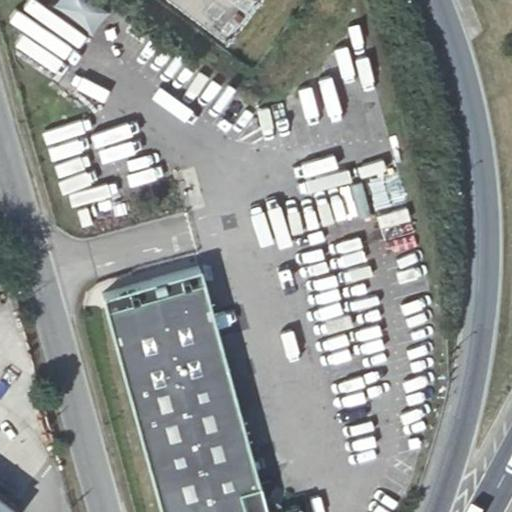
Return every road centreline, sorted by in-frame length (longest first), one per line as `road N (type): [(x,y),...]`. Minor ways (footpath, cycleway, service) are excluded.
road 1 (trunk): [(440,0),(475,122),(487,281),(470,398),(437,511)]
road 2 (tertiary): [(94,511),(0,148)]
